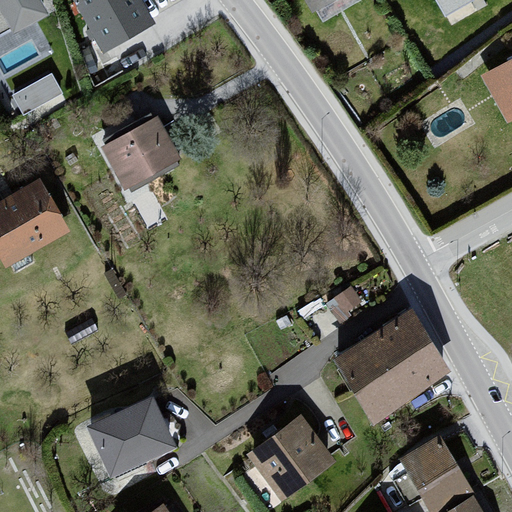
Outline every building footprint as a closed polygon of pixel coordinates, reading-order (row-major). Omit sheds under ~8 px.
[(0,0),(0,34),(36,15),(28,0),(0,0)] [(143,0),(72,0),(105,54),(157,23),(143,0)] [(297,0),(305,13),(327,0),(297,0)] [(438,0),(449,18),(480,0),(438,0)] [(511,51),(481,72),(506,121),(511,118),(511,51)] [(24,111),(64,88),(52,67),(12,89),(24,111)] [(158,119),(104,147),(125,186),(178,158),(158,119)] [(39,181),(0,203),(0,251),(7,264),(67,230),(39,181)] [(340,312),(363,296),(352,279),(328,295),(340,312)] [(403,309),(324,358),(362,419),(441,370),(403,309)] [(143,400),(81,429),(104,478),(166,449),(143,400)] [(291,414),(236,455),(273,504),(328,463),(291,414)] [(427,435),(390,458),(422,511),(433,511),(463,494),(427,435)] [(433,511),(474,511),(463,494),(433,511)]
